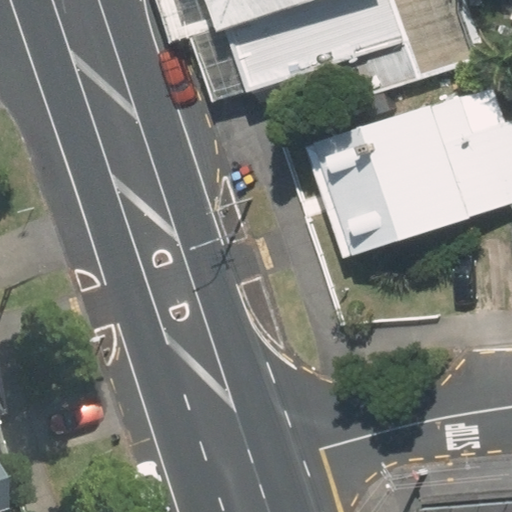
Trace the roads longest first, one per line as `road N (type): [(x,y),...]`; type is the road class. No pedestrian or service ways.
road 1 (secondary): [(236,472),(76,0)]
road 2 (residential): [(236,472),(511,404)]
